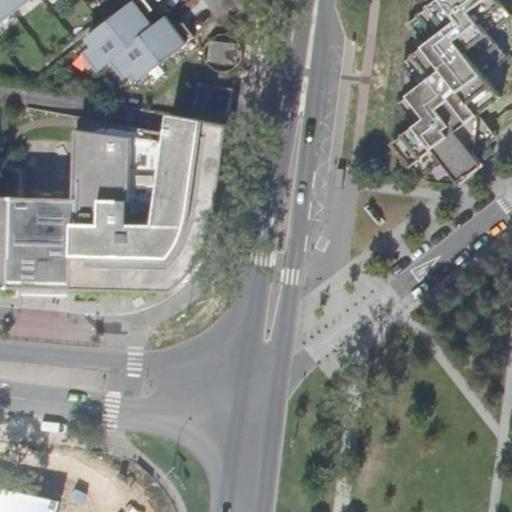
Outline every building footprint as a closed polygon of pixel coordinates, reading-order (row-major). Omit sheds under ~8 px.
[(0,0),(0,21),(28,0),(0,0)] [(87,51),(103,71),(116,60),(130,78),(137,72),(143,67),(149,74),(197,36),(186,22),(178,29),(172,33),(163,21),(149,32),(140,21),(154,10),(146,0),(137,0),(95,34),(100,41),(94,45),(87,51)] [(415,127),(391,143),(420,179),(443,162),(459,185),(485,166),(459,131),(503,96),(486,74),(509,57),(492,34),(511,17),(511,13),(501,0),(424,0),(430,7),(406,23),(426,47),(403,65),(420,87),(396,104),(415,127)] [(172,33),(178,29),(169,17),(163,21),(172,33)] [(100,41),(95,34),(89,38),(94,45),(100,41)] [(237,39),(218,36),(212,41),(208,45),(206,50),(206,57),(208,62),(211,68),(216,71),(222,72),(229,72),(236,69),(241,63),(243,57),(243,51),(242,47),(239,42),(237,39)] [(143,79),(149,74),(143,67),(137,72),(143,79)] [(199,83),(193,117),(227,123),(233,90),(199,83)] [(77,198),(75,280),(187,283),(191,278),(197,271),(203,264),(207,257),(211,249),(214,240),(217,232),(218,221),(232,126),(172,115),(168,142),(78,130),(77,198)] [(39,180),(39,193),(77,194),(77,181),(39,180)] [(0,196),(0,279),(14,279),(16,197),(0,196)] [(77,198),(16,197),(14,279),(75,280),(77,198)] [(0,511),(56,511),(59,502),(0,489),(0,511)]
